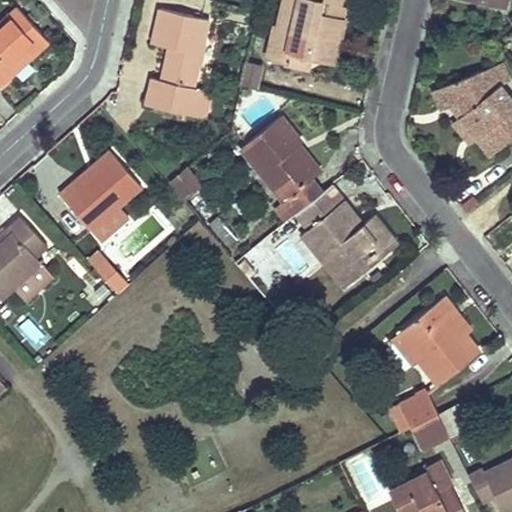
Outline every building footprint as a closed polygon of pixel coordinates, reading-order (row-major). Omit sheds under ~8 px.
[(274,26),(268,54),(288,59),(290,50),(311,55),(335,60),(345,19),(342,18),(327,15),(329,7),(334,9),(336,0),(286,0),(280,27),(274,26)] [(345,0),(336,0),(334,9),(329,7),(327,15),(342,18),(345,0)] [(18,3),(0,19),(0,81),(2,84),(15,72),(12,68),(29,53),(31,57),(50,41),(18,3)] [(211,18),(161,6),(153,41),(171,46),(163,78),(154,75),(147,103),(197,115),(203,88),(195,86),(211,18)] [(311,55),(290,50),(288,59),(287,63),(308,67),(311,55)] [(511,75),(506,59),(494,64),(500,81),(511,76),(511,75)] [(244,60),(243,85),(260,85),(261,61),(244,60)] [(494,64),(443,84),(451,104),(463,100),(467,109),(460,115),(477,137),(483,132),(496,150),(511,136),(511,97),(501,84),(500,81),(494,64)] [(443,84),(434,87),(442,108),(451,104),(443,84)] [(463,100),(451,104),(460,115),(467,109),(463,100)] [(281,114),(241,147),(284,200),(276,207),(287,220),(297,211),(322,191),(312,177),(315,174),(298,153),(294,156),(290,151),(299,143),(302,141),(281,114)] [(460,115),(453,121),(470,143),(477,137),(460,115)] [(483,132),(477,137),(492,153),(496,150),(483,132)] [(299,144),(290,151),(294,156),(298,153),(315,174),(321,170),(299,144)] [(73,179),(59,191),(91,229),(142,184),(114,152),(77,185),(73,179)] [(185,198),(203,179),(185,163),(168,181),(185,198)] [(322,191),(297,211),(310,227),(303,232),(345,285),(365,269),(355,257),(369,247),(378,258),(398,242),(374,213),(354,230),(345,220),(354,213),(331,184),(322,191)] [(461,206),(466,212),(479,201),(475,195),(461,206)] [(219,213),(208,221),(226,245),(237,237),(219,213)] [(0,296),(1,297),(42,261),(36,255),(48,244),(21,214),(9,225),(14,229),(0,240),(0,296)] [(445,294),(398,331),(420,359),(439,384),(480,351),(465,331),(455,318),(454,319),(452,321),(452,320),(447,315),(456,308),(445,294)] [(456,308),(447,315),(452,320),(454,319),(455,318),(465,331),(471,327),(456,308)] [(27,313),(15,324),(37,346),(48,335),(27,313)] [(398,331),(393,336),(415,362),(420,359),(398,331)] [(428,388),(401,400),(412,424),(439,410),(428,388)] [(445,407),(453,431),(467,426),(459,402),(445,407)] [(439,410),(412,424),(423,446),(450,432),(439,410)] [(511,456),(472,476),(483,499),(496,493),(506,511),(511,508),(511,456)] [(427,471),(392,489),(402,511),(466,511),(451,480),(436,489),(427,471)]
